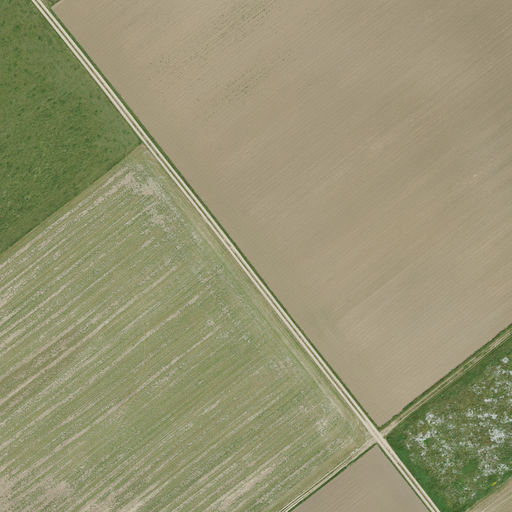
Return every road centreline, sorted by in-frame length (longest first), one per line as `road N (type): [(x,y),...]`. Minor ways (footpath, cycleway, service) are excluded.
road 1 (track): [(34,0),(378,437)]
road 2 (track): [(511,331),(378,437)]
road 3 (track): [(378,437),(282,511)]
